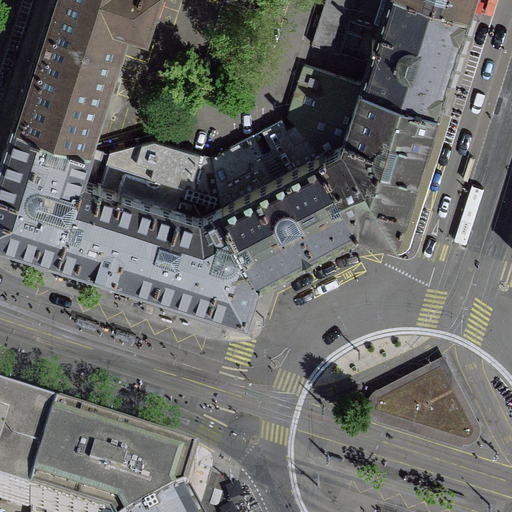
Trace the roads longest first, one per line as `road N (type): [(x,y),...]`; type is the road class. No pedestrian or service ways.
road 1 (residential): [(355,317),(261,354),(227,353),(0,278)]
road 2 (tertiary): [(510,0),(429,251),(403,304)]
road 3 (residential): [(0,357),(151,406),(274,460)]
road 4 (tertiary): [(355,317),(327,332),(299,363),(277,414),(274,460)]
